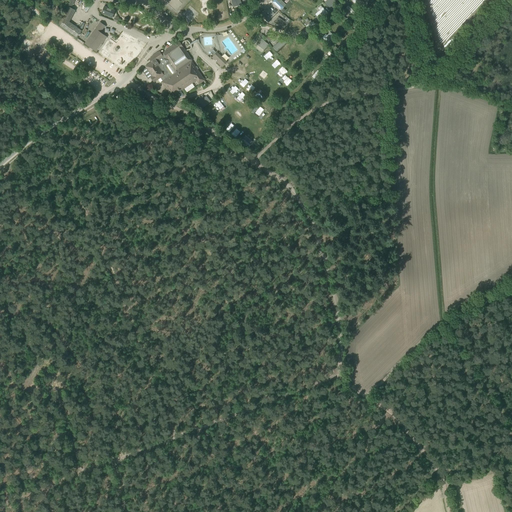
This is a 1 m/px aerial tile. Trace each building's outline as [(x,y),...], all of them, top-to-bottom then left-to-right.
[(280,10),(286,4),(281,0),(273,0),(272,2),(280,10)] [(90,1),(83,10),(86,12),(92,4),(90,1)] [(286,16),(289,13),(291,16),(290,17),(293,21),(302,12),(300,10),(298,12),(292,5),(283,13),(286,16)] [(321,19),(327,12),(320,5),(317,8),(319,10),(315,14),(321,19)] [(115,10),(104,6),(101,13),(112,17),(115,10)] [(269,8),(261,15),(267,21),(275,14),(269,8)] [(64,19),(60,26),(77,38),(82,31),(64,19)] [(285,28),(287,22),(278,19),(276,25),(285,28)] [(292,25),(299,30),(303,24),(295,20),(292,25)] [(100,22),(85,43),(96,51),(107,37),(100,32),(105,25),(100,22)] [(261,53),(268,45),(260,38),(253,46),(261,53)] [(272,46),(277,51),(285,43),(281,38),(272,46)] [(146,68),(142,71),(148,79),(150,77),(152,76),(152,77),(154,77),(156,75),(158,78),(160,77),(160,78),(163,81),(161,82),(172,97),(196,80),(199,84),(204,80),(191,61),(193,60),(179,42),(176,42),(165,50),(163,53),(163,50),(160,52),(157,53),(153,55),(150,58),(153,61),(146,66),(146,67),(146,68)] [(217,53),(212,58),(222,68),(227,63),(217,53)] [(243,78),(241,81),(240,80),(237,83),(242,88),(247,82),(243,78)] [(217,100),(213,104),(221,112),(225,108),(217,100)] [(213,115),(216,112),(210,106),(207,110),(213,115)] [(230,123),(225,129),(229,133),(234,127),(230,123)]
